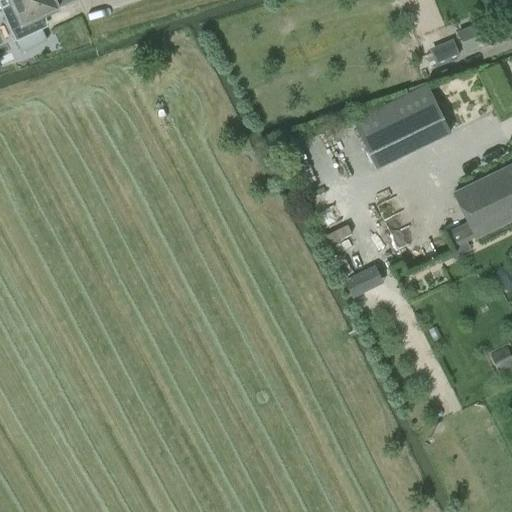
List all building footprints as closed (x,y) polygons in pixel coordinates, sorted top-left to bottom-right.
[(0,0),(0,8),(0,9),(19,0),(0,0)] [(19,0),(0,9),(15,42),(30,35),(42,29),(37,19),(58,9),(54,1),(54,0),(19,0)] [(465,52),(487,42),(480,24),(457,33),(465,52)] [(30,35),(15,42),(20,52),(34,45),(47,40),(42,29),(30,35)] [(430,53),(435,65),(458,55),(453,43),(430,53)] [(426,85),(353,121),(376,168),(449,133),(426,85)] [(452,249),(437,256),(441,264),(469,250),(466,242),(475,238),(511,219),(511,164),(453,193),(468,223),(445,234),(452,249)] [(346,225),(325,236),(329,244),(350,234),(346,225)] [(359,289),(380,279),(374,266),(343,281),(351,298),(361,293),(359,289)] [(511,366),(511,363),(505,350),(489,358),(497,374),(511,366)]
